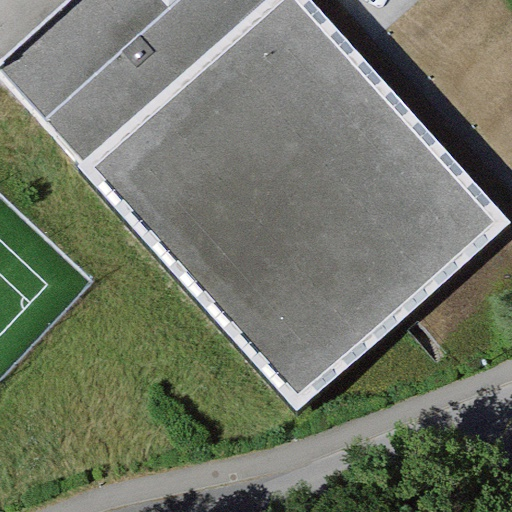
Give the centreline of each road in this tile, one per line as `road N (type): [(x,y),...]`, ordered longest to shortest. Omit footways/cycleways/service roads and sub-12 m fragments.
road 1 (unknown): [(511,359),(497,264),(438,148),(380,77),(353,63)]
road 2 (residential): [(246,511),(511,410)]
